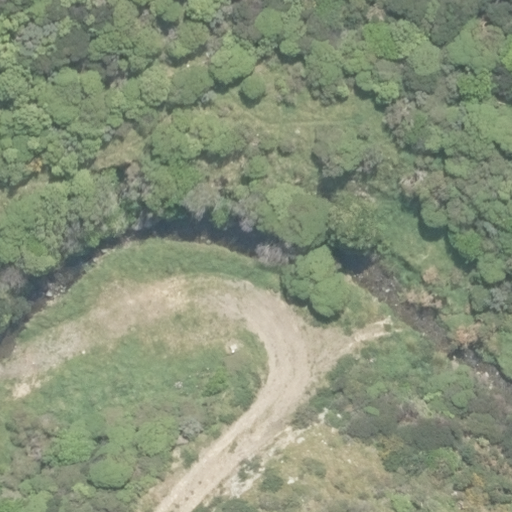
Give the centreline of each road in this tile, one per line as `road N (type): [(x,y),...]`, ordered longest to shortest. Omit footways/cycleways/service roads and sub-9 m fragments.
road 1 (track): [(511,309),(325,362),(228,415),(159,511)]
road 2 (track): [(325,362),(183,287),(51,296),(0,335)]
